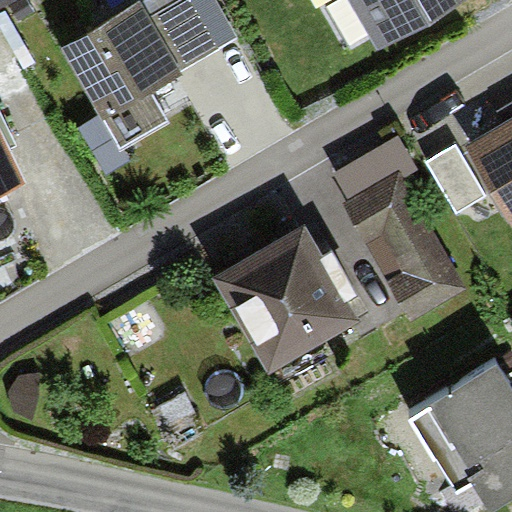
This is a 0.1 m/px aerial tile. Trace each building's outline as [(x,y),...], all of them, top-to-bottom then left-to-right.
[(146,0),(63,44),(120,145),(165,120),(149,92),(178,76),(174,69),(235,35),(215,0),(146,0)] [(456,0),(349,0),(376,46),(456,0)] [(0,197),(26,186),(8,150),(17,144),(0,112),(0,197)] [(511,222),(511,112),(461,142),(509,224),(511,222)] [(398,160),(340,195),(362,231),(378,221),(404,263),(385,275),(410,317),(471,280),(398,160)] [(352,301),(303,209),(218,254),(267,346),(352,301)] [(511,480),(511,375),(497,352),(409,407),(472,506),(511,480)]
